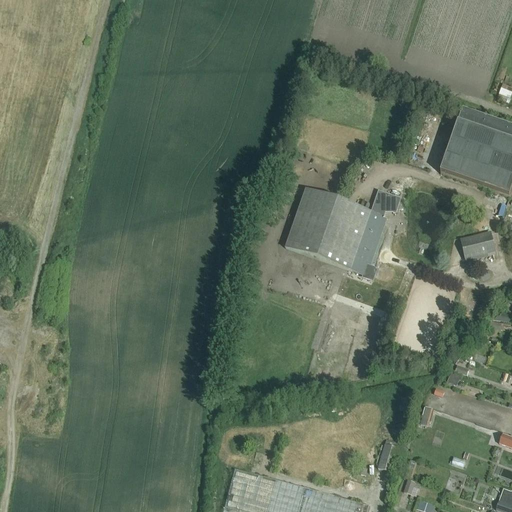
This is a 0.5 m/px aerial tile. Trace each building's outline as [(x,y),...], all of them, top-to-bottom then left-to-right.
[(511,93),(511,88),(503,85),(499,95),(497,100),(509,105),(511,100),(509,100),(511,93)] [(511,128),(463,112),(441,175),(510,199),(511,193),(511,128)] [(375,268),(371,267),(387,221),(384,220),(386,214),(393,214),(396,215),(401,200),(379,192),(371,215),(306,192),(286,250),(363,277),(362,279),(373,283),(377,272),(375,268)] [(491,235),(483,237),(462,242),(466,262),(489,257),(488,254),(495,252),(491,235)] [(487,306),(485,322),(493,323),(493,321),(511,323),(511,315),(494,313),(494,307),(487,306)] [(455,374),(467,378),(469,371),(458,367),(455,374)] [(452,375),(447,384),(456,388),(461,379),(452,375)] [(436,391),(434,397),(443,400),(445,394),(436,391)] [(430,427),(435,410),(428,407),(422,425),(430,427)] [(511,438),(503,435),(499,445),(511,449),(511,438)] [(392,475),(401,445),(387,441),(378,470),(392,475)] [(417,464),(410,461),(405,476),(412,478),(417,464)] [(367,511),(369,507),(235,472),(224,511),(367,511)] [(410,497),(414,484),(408,482),(404,494),(410,497)] [(504,491),(496,511),(498,511),(511,511),(511,493),(511,494),(504,491)] [(433,511),(435,508),(420,503),(417,511),(418,511),(433,511)]
